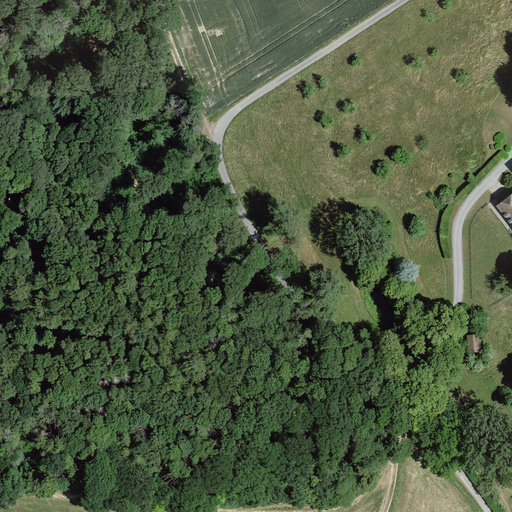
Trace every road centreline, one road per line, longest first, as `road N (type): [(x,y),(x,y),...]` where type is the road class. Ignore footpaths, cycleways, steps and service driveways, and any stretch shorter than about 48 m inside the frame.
road 1 (track): [(219,126),(201,117),(153,0)]
road 2 (track): [(398,383),(396,466),(379,511)]
